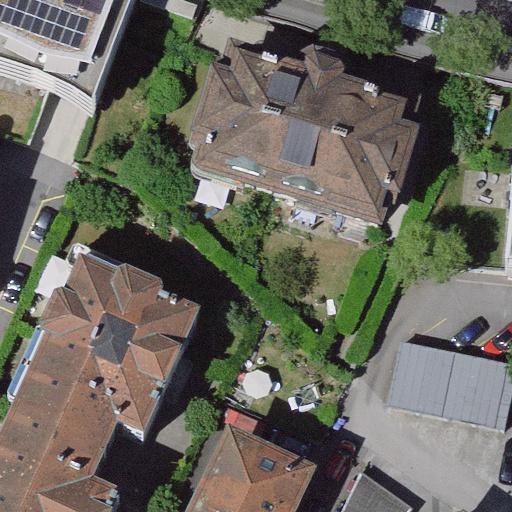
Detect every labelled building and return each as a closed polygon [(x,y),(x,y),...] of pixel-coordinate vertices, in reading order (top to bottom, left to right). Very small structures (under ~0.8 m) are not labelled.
[(113,23),(43,0),(0,0),(0,56),(92,87),(113,23)] [(325,75),(256,55),(250,75),(229,70),(205,156),(211,158),(205,179),(351,220),(353,212),(403,226),(410,199),(422,203),(442,133),(431,130),(438,105),(365,84),(369,69),(330,58),(325,75)] [(28,392),(125,434),(153,445),(208,317),(170,301),(174,291),(128,271),(125,278),(86,261),(71,298),(64,295),(45,339),(50,340),(28,392)] [(511,434),(511,370),(408,349),(395,413),(511,436),(511,434)] [(0,456),(0,511),(124,511),(130,501),(101,489),(125,434),(28,392),(0,456)] [(289,511),(303,484),(225,448),(195,511),(289,511)] [(421,511),(422,511),(371,477),(354,511),(421,511)]
